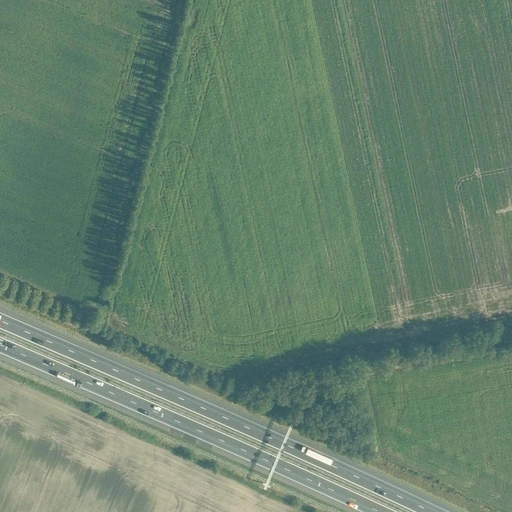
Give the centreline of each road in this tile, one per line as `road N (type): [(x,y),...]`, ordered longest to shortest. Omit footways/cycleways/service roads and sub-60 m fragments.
road 1 (motorway): [(427,511),(0,320)]
road 2 (motorway): [(0,344),(377,511)]
